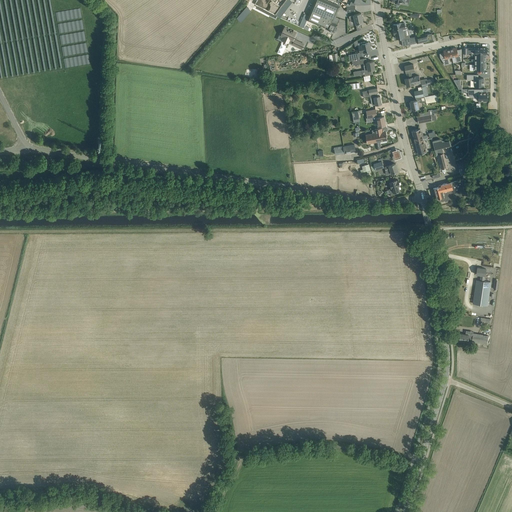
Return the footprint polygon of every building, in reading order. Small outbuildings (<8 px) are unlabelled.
[(334,20),(340,6),(325,0),(315,0),(307,19),(325,28),(326,26),(328,27),(327,28),(329,30),(332,31),(334,32),(335,29),(336,29),(337,27),(336,27),(337,24),(331,22),(332,20),(334,20)] [(363,22),(361,13),(357,14),(353,15),(349,16),(350,20),(354,19),(355,24),(363,22)] [(400,40),(407,39),(405,30),(403,31),(402,29),(405,28),(404,22),(401,23),(393,24),(394,29),(393,29),(394,34),(395,34),(396,39),(399,38),(400,40)] [(285,27),(281,35),(284,36),(282,39),(288,42),(288,41),(293,43),(293,44),(298,47),(300,43),(295,40),(294,41),(293,40),(296,32),(285,27)] [(416,36),(409,38),(410,44),(415,43),(417,42),(417,43),(429,41),(429,40),(433,40),(431,33),(428,34),(428,33),(415,36),(416,36)] [(357,40),(354,42),(355,47),(358,46),(359,51),(360,52),(364,52),(365,51),(370,50),(369,42),(363,44),(362,42),(358,43),(357,40)] [(452,49),(450,49),(452,57),(453,63),(457,62),(462,61),(462,50),(461,49),(457,50),(456,48),(452,49),(452,48),(452,49)] [(444,53),(439,54),(440,58),(445,65),(449,63),(448,58),(452,57),(450,49),(448,50),(448,49),(447,49),(448,50),(443,51),(444,53)] [(375,69),(373,61),(366,62),(366,63),(363,63),(364,67),(364,70),(353,71),(354,76),(365,74),(365,75),(373,74),(372,70),(375,69)] [(414,84),(412,77),(411,72),(415,71),(413,64),(404,66),(406,73),(407,78),(405,78),(407,86),(414,84)] [(467,74),(467,80),(470,80),(472,80),(472,83),(470,83),(470,87),(474,87),(474,86),(483,86),(483,78),(483,77),(478,77),(478,74),(467,74)] [(412,77),(414,84),(421,83),(419,75),(412,77)] [(415,110),(415,109),(419,108),(417,102),(421,101),(421,103),(426,102),(425,96),(428,95),(426,86),(418,87),(418,90),(414,91),(415,98),(415,97),(416,100),(410,101),(411,105),(410,106),(411,111),(415,110)] [(368,90),(362,91),(364,97),(370,96),(370,98),(371,98),(372,105),(375,104),(375,105),(377,105),(381,104),(380,96),(378,96),(377,93),(378,93),(377,88),(372,89),(368,90)] [(461,89),(461,92),(468,92),(468,95),(478,95),(478,100),(487,100),(487,92),(483,92),(483,89),(468,89),(462,89),(461,89)] [(426,102),(426,103),(440,100),(438,94),(425,96),(426,102)] [(375,109),(366,111),(367,118),(366,118),(367,122),(377,120),(378,126),(386,125),(385,124),(386,124),(386,123),(386,121),(385,121),(384,116),(377,117),(377,116),(375,109)] [(358,110),(352,111),(354,122),(360,121),(358,110)] [(434,114),(419,117),(417,117),(418,123),(432,120),(436,119),(435,115),(434,114)] [(385,132),(383,132),(382,128),(375,129),(375,133),(376,133),(376,137),(375,138),(376,141),(387,139),(385,131),(385,132)] [(375,133),(375,129),(372,130),(372,134),(366,135),(367,143),(376,141),(375,138),(376,137),(376,133),(375,133)] [(420,129),(412,131),(412,132),(415,143),(423,140),(428,139),(427,135),(423,136),(422,132),(421,132),(420,129)] [(423,140),(415,143),(418,154),(426,152),(425,148),(427,148),(426,144),(424,144),(423,140)] [(349,145),(334,148),(335,154),(344,153),(356,151),(355,149),(350,150),(349,145)] [(442,148),(434,150),(436,155),(437,154),(441,169),(442,169),(445,168),(448,167),(444,153),(442,148)] [(374,165),(371,166),(372,171),(373,171),(383,168),(381,161),(381,159),(378,159),(379,162),(374,164),(374,165)] [(389,166),(384,167),(386,171),(390,170),(391,173),(398,171),(396,163),(389,166)] [(371,171),(369,164),(362,166),(363,169),(360,170),(361,173),(367,171),(367,173),(371,171)] [(450,186),(447,186),(448,190),(450,198),(455,197),(455,198),(456,198),(458,198),(458,197),(458,196),(465,195),(461,179),(449,183),(450,186)] [(391,189),(392,189),(393,192),(395,192),(395,193),(399,192),(398,191),(400,190),(399,186),(400,186),(398,180),(397,180),(390,182),(389,182),(391,189)] [(439,187),(433,188),(435,194),(436,199),(437,202),(442,201),(447,199),(450,198),(447,186),(450,186),(449,183),(443,184),(438,185),(439,187)] [(485,276),(486,269),(477,267),(476,274),(481,275),(480,280),(484,281),(485,276)] [(504,276),(498,276),(495,301),(500,301),(501,295),(511,296),(511,286),(503,286),(504,276)] [(484,281),(480,280),(476,280),(473,303),(487,305),(491,282),(484,281)] [(469,335),(460,333),(459,340),(468,342),(468,339),(472,339),(472,341),(487,343),(488,335),(473,333),(473,335),(469,335)]
